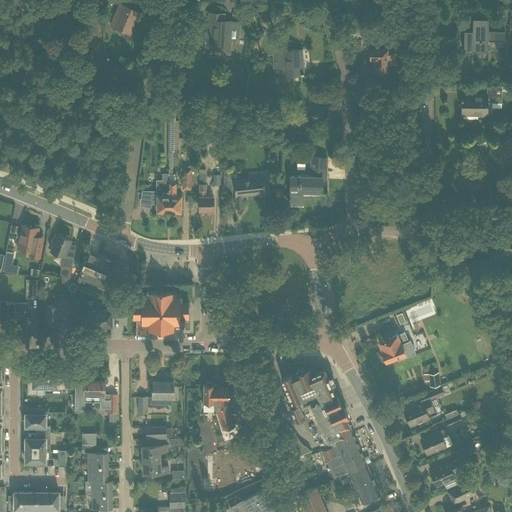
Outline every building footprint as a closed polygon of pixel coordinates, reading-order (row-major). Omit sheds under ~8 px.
[(255,16),(270,16),(269,3),(254,3),(255,16)] [(241,4),(239,12),(251,14),(253,6),(241,4)] [(114,27),(120,29),(130,33),(135,21),(137,22),(141,13),(124,5),(114,27)] [(224,21),(224,14),(209,13),(209,21),(215,21),(214,36),(208,37),(207,52),(229,53),(230,40),(235,40),(238,37),(239,22),(224,21)] [(472,51),(487,51),(487,27),(487,17),(474,17),(474,18),(476,18),(476,30),(464,30),(464,52),(472,52),(472,51)] [(386,47),(397,47),(396,29),(385,30),(386,47)] [(387,50),(371,49),(371,51),(370,52),(370,56),(371,57),(371,59),(374,59),(373,64),(376,64),(376,71),(387,71),(387,63),(394,64),(394,55),(387,55),(387,50)] [(284,68),(284,75),(304,74),(304,73),(303,73),(302,64),(299,65),(299,50),(273,51),(275,68),(284,68)] [(485,115),(485,95),(462,95),(462,115),(485,115)] [(158,106),(158,115),(169,115),(169,106),(158,106)] [(511,134),(493,149),(492,151),(496,155),(496,159),(498,162),(502,163),(509,159),(511,162),(511,134)] [(326,158),(316,158),(314,158),(314,176),(290,175),(290,205),(302,205),(302,192),(322,192),(322,183),(326,183),(326,158)] [(191,189),(191,169),(183,169),(183,189),(191,189)] [(213,211),(213,201),(213,196),(206,196),(206,183),(206,170),(200,170),(201,183),(200,183),(200,197),(199,197),(199,211),(213,211)] [(153,194),(151,203),(157,204),(157,211),(159,211),(159,212),(163,212),(164,211),(169,211),(169,208),(169,207),(169,182),(169,174),(163,174),(163,180),(163,191),(157,191),(157,194),(153,194)] [(235,207),(243,207),(244,194),(265,192),(264,182),(263,178),(234,181),(235,195),(236,195),(235,207)] [(169,208),(169,211),(174,211),(175,212),(178,212),(179,211),(181,211),(181,201),(181,194),(181,192),(176,192),(176,182),(175,182),(169,182),(169,207),(169,208)] [(22,225),(18,248),(25,250),(30,251),(30,256),(39,257),(42,242),(36,241),(39,228),(22,225)] [(53,243),(50,251),(62,256),(60,265),(61,268),(60,276),(70,278),(75,250),(68,247),(71,240),(63,236),(63,235),(59,234),(58,234),(56,233),(52,243),(53,243)] [(110,281),(111,277),(115,268),(109,265),(111,261),(90,253),(87,262),(85,261),(79,278),(109,289),(112,281),(110,281)] [(4,262),(2,271),(10,272),(12,264),(4,262)] [(31,268),(30,276),(38,277),(39,269),(31,268)] [(27,279),(27,291),(29,291),(29,297),(37,297),(37,279),(27,279)] [(175,291),(156,291),(148,291),(148,297),(142,297),(142,303),(133,303),(133,318),(137,318),(137,334),(148,334),(148,330),(175,330),(175,328),(180,328),(180,323),(185,323),(185,318),(189,318),(189,303),(180,303),(180,299),(181,299),(181,297),(180,297),(180,293),(175,293),(175,291)] [(46,305),(46,314),(46,324),(60,324),(60,316),(63,316),(64,308),(70,308),(69,319),(70,319),(70,295),(54,295),(54,305),(46,305)] [(0,302),(0,311),(1,312),(1,320),(18,320),(18,326),(30,326),(30,306),(13,306),(13,300),(1,300),(1,303),(0,302)] [(121,317),(121,304),(111,304),(110,310),(87,309),(87,316),(86,316),(86,322),(87,325),(111,325),(111,316),(113,316),(113,317),(121,317)] [(402,313),(396,315),(400,324),(406,322),(402,313)] [(415,352),(410,340),(408,341),(404,331),(388,338),(379,341),(383,351),(382,351),(386,361),(397,357),(398,359),(413,354),(415,352)] [(61,393),(68,393),(68,380),(57,380),(57,366),(33,366),(33,380),(28,380),(28,394),(37,394),(37,386),(53,386),(53,389),(61,389),(61,393)] [(281,378),(291,401),(293,405),(290,407),(295,420),(304,416),(301,409),(307,406),(323,444),(335,439),(352,432),(347,419),(349,418),(343,405),(341,406),(336,393),(334,394),(324,369),(314,374),(311,367),(296,374),(295,372),(281,378)] [(440,384),(438,372),(424,374),(425,380),(429,380),(430,385),(440,384)] [(116,413),(117,394),(105,394),(105,381),(85,380),(85,384),(75,384),(75,409),(85,410),(85,401),(92,401),(92,403),(94,403),(94,401),(100,401),(100,408),(109,408),(109,413),(116,413)] [(153,381),(153,396),(151,396),(151,404),(174,404),(174,381),(153,381)] [(203,388),(203,398),(204,398),(204,403),(214,403),(214,408),(216,409),(223,430),(235,426),(227,399),(229,399),(229,397),(229,388),(219,387),(219,383),(214,383),(213,383),(211,382),(207,382),(205,383),(203,383),(203,388)] [(441,386),(427,392),(431,400),(444,394),(441,386)] [(139,396),(139,412),(147,413),(147,396),(139,396)] [(436,414),(430,400),(422,403),(404,410),(410,425),(418,422),(420,426),(419,426),(419,427),(432,421),(431,421),(430,421),(429,417),(436,414)] [(38,426),(38,432),(50,432),(50,425),(46,425),(46,413),(45,413),(31,413),(25,413),(25,426),(38,426)] [(448,427),(463,421),(459,413),(445,419),(448,427)] [(147,438),(167,437),(166,426),(147,427),(147,438)] [(290,427),(284,428),(291,457),(310,451),(311,450),(301,443),(290,427)] [(446,436),(443,429),(441,430),(421,439),(427,453),(443,446),(444,448),(453,444),(448,435),(446,436)] [(50,450),(50,432),(38,432),(38,438),(25,438),(25,462),(46,462),(46,450),(50,450)] [(96,445),(96,432),(82,432),(83,445),(96,445)] [(349,472),(366,464),(352,432),(335,439),(337,444),(321,450),(333,479),(349,472)] [(170,438),(171,446),(184,446),(184,438),(170,438)] [(456,459),(475,451),(472,443),(453,452),(456,459)] [(143,460),(160,459),(160,452),(167,451),(167,444),(142,446),(143,460)] [(88,466),(108,466),(108,452),(88,452),(88,466)] [(161,466),(160,459),(143,460),(143,474),(168,472),(168,466),(161,466)] [(447,488),(458,482),(454,470),(457,468),(453,460),(451,461),(430,470),(436,485),(444,481),(447,488)] [(366,464),(349,472),(362,502),(380,495),(366,464)] [(92,480),(112,480),(108,480),(108,466),(88,466),(88,480),(92,480)] [(172,471),(172,479),(184,478),(184,470),(172,471)] [(93,494),(112,494),(112,480),(92,480),(93,494)] [(476,493),(470,480),(458,486),(464,499),(476,493)] [(79,489),(78,481),(70,481),(70,489),(79,489)] [(326,511),(316,487),(298,494),(305,511),(326,511)] [(185,506),(185,488),(171,488),(171,494),(170,494),(170,506),(185,506)] [(276,511),(264,488),(230,507),(232,511),(276,511)] [(14,509),(26,509),(26,491),(14,491),(14,509)] [(26,491),(26,509),(37,509),(37,491),(26,491)] [(37,491),(37,509),(48,509),(48,491),(37,491)] [(48,491),(48,509),(59,509),(59,491),(48,491)] [(93,494),(93,509),(112,509),(112,494),(93,494)]
